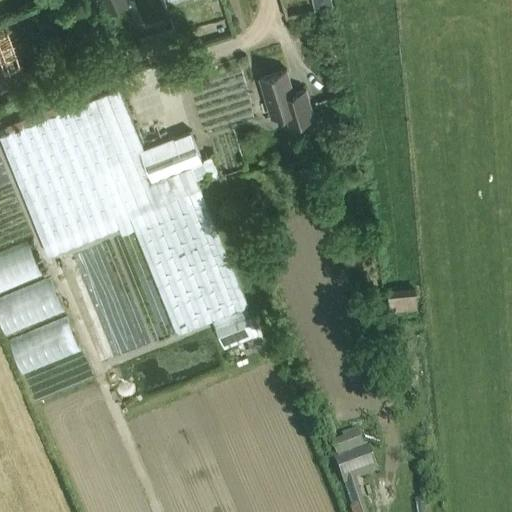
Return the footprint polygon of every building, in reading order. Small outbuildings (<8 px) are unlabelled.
[(103,0),(110,14),(129,6),(126,0),(103,0)] [(172,27),(157,32),(165,55),(180,50),(172,27)] [(0,54),(0,63),(6,81),(22,76),(13,50),(0,54)] [(272,116),(285,112),(288,124),(315,116),(307,90),(294,94),(287,70),(260,78),(272,116)] [(260,334),(248,305),(192,165),(203,161),(190,130),(144,149),(120,88),(0,136),(48,255),(120,226),(122,232),(135,227),(178,333),(213,319),(224,348),(260,334)] [(0,290),(44,273),(31,239),(0,251),(0,290)] [(0,297),(0,315),(8,335),(68,309),(53,275),(0,297)] [(389,308),(419,306),(418,290),(388,291),(389,308)] [(10,339),(23,373),(83,349),(69,315),(10,339)] [(350,509),(350,511),(367,511),(357,481),(377,474),(368,447),(364,448),(359,434),(345,438),(350,454),(335,459),(352,508),(350,509)]
